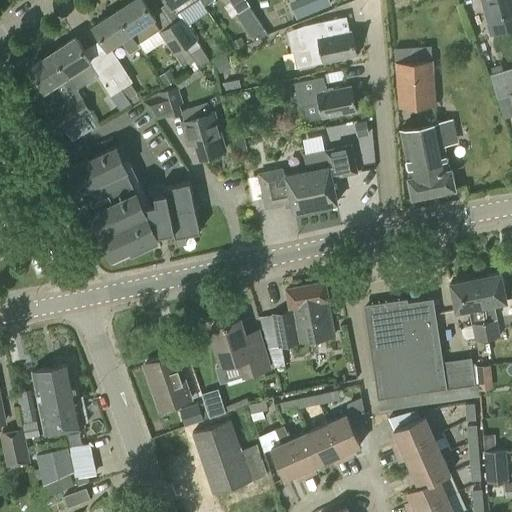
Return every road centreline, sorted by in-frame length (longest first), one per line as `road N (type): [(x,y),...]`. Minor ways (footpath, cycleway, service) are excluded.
road 1 (tertiary): [(81,300),(393,233)]
road 2 (residential): [(393,233),(372,1)]
road 3 (tertiary): [(160,511),(81,300)]
road 4 (residential): [(81,300),(0,112)]
road 5 (tertiary): [(393,233),(511,207)]
